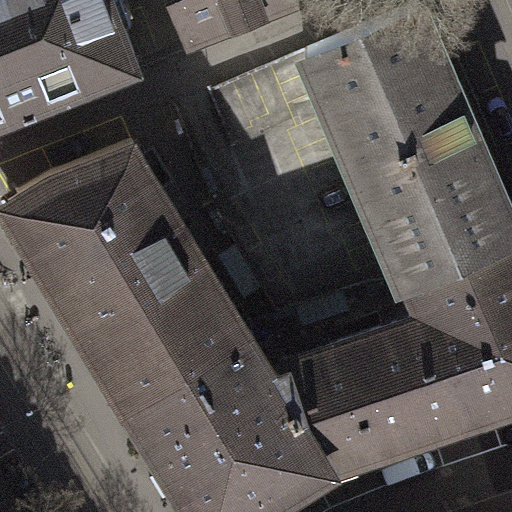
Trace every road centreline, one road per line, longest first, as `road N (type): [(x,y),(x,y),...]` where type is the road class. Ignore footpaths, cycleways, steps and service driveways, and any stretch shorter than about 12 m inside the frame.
road 1 (residential): [(340,0),(0,146)]
road 2 (unclassified): [(0,356),(93,511)]
road 3 (residential): [(348,511),(511,457)]
